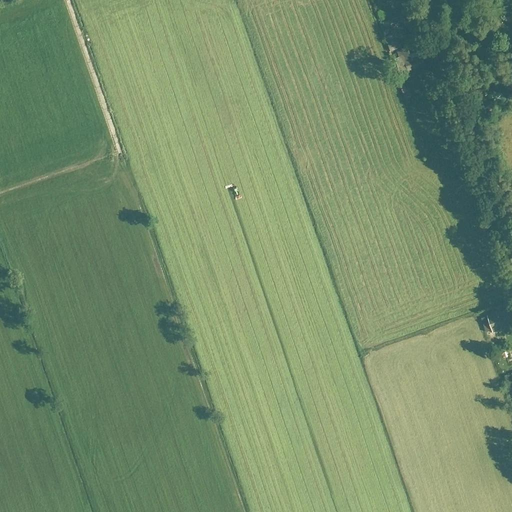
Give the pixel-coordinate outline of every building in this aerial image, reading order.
[(403,16),(388,21),(389,25),(404,20),(403,16)] [(385,38),(390,52),(400,49),(395,34),(385,38)] [(418,53),(409,56),(407,49),(397,52),(400,59),(395,60),(402,80),(409,77),(407,72),(423,67),(420,57),(420,58),(418,53)] [(406,81),(399,83),(404,100),(411,97),(406,81)] [(507,311),(488,317),(487,317),(482,319),(484,327),(490,325),(493,333),(511,326),(507,311)]
